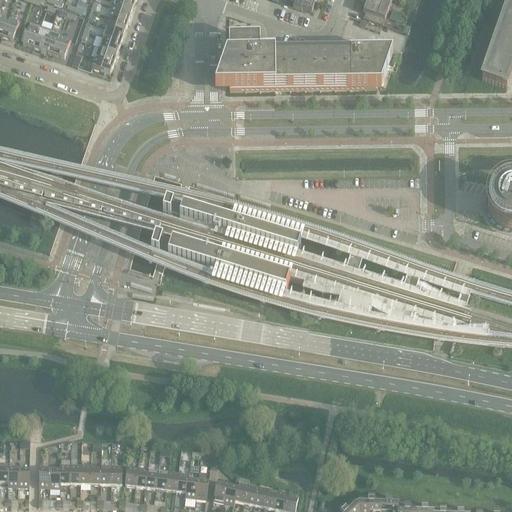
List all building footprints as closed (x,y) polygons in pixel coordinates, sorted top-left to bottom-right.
[(135,5),(119,0),(116,0),(114,9),(132,16),(135,5)] [(315,5),(301,0),(296,0),(295,6),(293,10),(302,13),(303,12),(312,15),(315,5)] [(392,0),(368,0),(367,5),(388,13),(392,0)] [(507,91),(511,76),(511,0),(510,0),(482,82),(507,91)] [(388,13),(367,5),(363,15),(366,16),(364,21),(383,28),(388,13)] [(132,16),(114,9),(110,19),(128,26),(132,16)] [(9,22),(0,18),(0,38),(3,40),(9,22)] [(128,26),(110,19),(107,30),(125,36),(128,26)] [(20,25),(9,22),(3,40),(13,44),(20,25)] [(382,31),(361,23),(359,28),(380,35),(382,31)] [(31,25),(25,41),(23,47),(34,51),(41,29),(31,25)] [(41,29),(34,51),(44,54),(50,36),(51,36),(52,32),(41,29)] [(125,36),(107,30),(103,40),(121,46),(125,36)] [(60,39),(51,36),(50,36),(44,54),(54,58),(60,39)] [(71,43),(60,39),(54,58),(65,61),(71,43)] [(121,46),(103,40),(99,50),(118,56),(121,46)] [(381,92),(393,58),(276,60),(275,47),(260,47),(260,45),(229,46),(229,48),(229,61),(227,61),(216,94),(381,92)] [(118,56),(99,50),(96,60),(114,67),(118,56)] [(82,59),(76,57),(72,69),(78,71),(82,59)] [(114,67),(96,60),(92,71),(110,77),(114,67)] [(491,197),(489,196),(487,196),(484,215),(488,214),(489,218),(491,221),(493,224),(495,227),(498,229),(501,231),(504,232),(508,233),(511,234),(511,233),(511,185),(508,186),(505,186),(501,188),(498,190),(495,192),(493,194),(491,197)] [(163,216),(171,218),(176,220),(190,224),(183,248),(168,243),(156,240),(151,254),(164,258),(286,295),(290,282),(449,330),(449,334),(455,335),(465,307),(298,256),(301,246),(179,208),(166,205),(163,216)] [(10,467),(0,466),(0,485),(8,486),(9,486),(9,471),(10,471),(10,467)] [(72,468),(60,468),(60,473),(61,472),(60,487),(61,487),(71,487),(72,468)] [(81,468),(72,468),(71,487),(81,487),(81,468)] [(92,468),(81,468),(81,487),(91,487),(92,468)] [(101,469),(92,468),(91,487),(101,488),(101,469)] [(112,469),(101,469),(101,488),(112,488),(112,469)] [(122,469),(112,469),(112,488),(122,488),(122,469)] [(125,488),(136,490),(138,471),(128,469),(125,488)] [(19,472),(10,471),(9,471),(9,486),(8,486),(8,490),(19,491),(19,472)] [(148,472),(138,471),(136,490),(146,491),(148,472)] [(30,472),(19,472),(19,491),(29,491),(30,472)] [(51,472),(40,472),(39,491),(50,491),(51,472)] [(60,473),(51,472),(50,491),(61,492),(61,487),(60,487),(61,472),(60,473)] [(158,473),(148,472),(146,491),(156,492),(158,473)] [(168,474),(158,473),(156,492),(166,493),(168,474)] [(178,475),(168,474),(166,493),(175,494),(178,475)] [(189,477),(178,475),(175,494),(186,496),(187,496),(188,482),(189,482),(189,477)] [(197,502),(199,483),(189,482),(188,482),(187,496),(186,496),(185,500),(197,502)] [(207,503),(209,484),(199,483),(197,502),(207,503)] [(250,488),(239,485),(238,485),(237,490),(238,490),(235,504),(246,506),(250,488)] [(228,488),(217,486),(213,504),(224,506),(228,488)] [(237,490),(228,488),(224,506),(234,509),(235,504),(238,490),(237,490)] [(259,490),(250,488),(246,506),(255,508),(259,490)] [(269,492),(259,490),(255,508),(264,510),(269,492)] [(274,511),(278,494),(269,492),(264,510),(272,511),(274,511)] [(285,511),(289,496),(278,494),(274,511),(285,511)] [(295,511),(299,498),(289,496),(285,511),(295,511)] [(359,505),(357,505),(359,511),(380,511),(380,501),(374,501),(374,499),(369,499),(368,501),(359,501),(359,505)] [(386,501),(380,501),(380,511),(398,511),(398,509),(398,501),(392,501),(392,499),(386,499),(386,501)] [(359,511),(357,505),(355,506),(352,503),(345,510),(344,508),(339,511),(359,511)]
